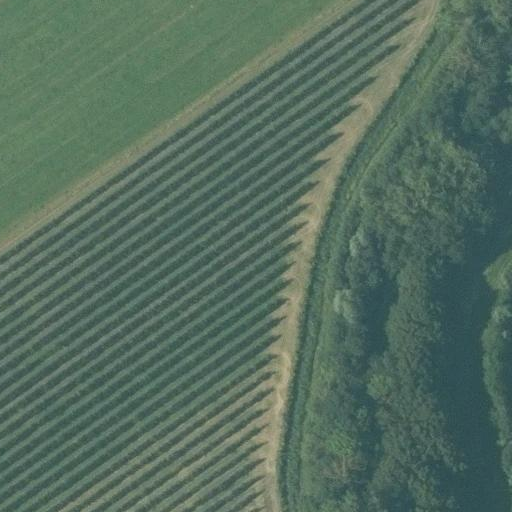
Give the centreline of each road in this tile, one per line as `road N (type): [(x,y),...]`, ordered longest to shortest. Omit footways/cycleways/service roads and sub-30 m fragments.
road 1 (track): [(298,511),(311,335),(335,238),(356,177),(457,0)]
road 2 (track): [(468,511),(444,344),(449,306),(511,180)]
